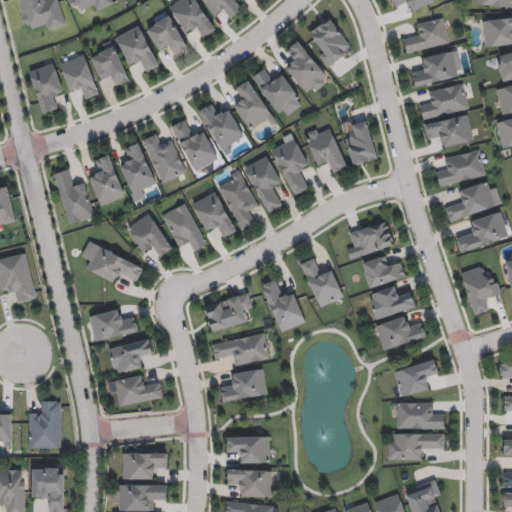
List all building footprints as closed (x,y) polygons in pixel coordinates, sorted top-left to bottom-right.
[(17,0),(59,0),(66,23),(48,29),(46,20),(25,27),(17,0)] [(69,0),(111,0),(113,3),(96,10),(93,1),(73,8),(69,0)] [(188,34),(168,6),(177,0),(196,0),(216,29),(201,39),(195,30),(188,34)] [(202,0),(236,0),(243,9),(229,19),(224,11),(215,17),(202,0)] [(435,0),(410,11),(407,5),(396,9),(392,0),(435,0)] [(169,46),(160,52),(146,28),(169,14),(189,46),(174,55),(169,46)] [(449,43),(407,52),(403,35),(423,31),(421,21),(444,16),(449,43)] [(511,43),(485,46),(483,19),(511,16),(511,43)] [(328,66),(306,33),(331,17),(353,49),(328,66)] [(141,24),(160,65),(143,73),(138,62),(129,66),(116,36),(141,24)] [(284,66),(292,60),(284,51),(298,39),(330,77),(309,95),(284,66)] [(115,44),(130,79),(113,86),(109,77),(101,80),(91,55),(115,44)] [(416,86),(412,69),(421,66),(419,57),(453,49),(459,76),(416,86)] [(100,93),(84,99),(80,89),(71,93),(59,59),(84,50),(100,93)] [(511,78),(501,80),(497,54),(511,51),(511,78)] [(29,70),(55,62),(65,94),(57,96),(61,108),(43,113),(29,70)] [(282,68),(303,104),(280,119),(253,75),(268,66),(273,74),(282,68)] [(251,130),(232,102),(239,98),(233,89),(249,78),(273,114),(251,130)] [(423,119),(419,103),(430,100),(427,90),(463,82),(470,108),(423,119)] [(511,111),(501,114),(496,87),(511,84),(511,111)] [(222,149),(198,110),(213,101),(218,110),(227,105),(245,135),(222,149)] [(474,140),(441,146),(439,138),(428,141),(424,123),(469,114),(474,140)] [(511,144),(502,146),(497,119),(511,116),(511,144)] [(206,130),(219,161),(193,172),(172,124),(187,118),(195,135),(206,130)] [(368,120),(378,158),(353,165),(346,137),(353,134),(351,124),(368,120)] [(187,172),(161,182),(143,138),(159,132),(163,141),(172,137),(187,172)] [(301,167),(310,187),(292,194),(271,143),(295,134),(307,164),(301,167)] [(159,181),(134,194),(118,163),(127,159),(122,149),(138,141),(159,181)] [(485,176),(439,185),(435,167),(445,165),(443,156),(480,149),(485,176)] [(125,197),(100,205),(90,172),(97,170),(94,159),(112,154),(125,197)] [(268,154),(282,182),(275,185),(284,204),(267,212),(244,166),(268,154)] [(69,224),(54,172),(70,167),(75,186),(86,183),(95,216),(69,224)] [(218,182),(242,170),(258,206),(251,210),(256,220),(239,228),(218,182)] [(460,188),(494,179),(501,206),(450,220),(445,203),(463,198),(460,188)] [(0,187),(9,186),(17,225),(0,228),(0,187)] [(237,230),(221,237),(217,229),(208,233),(192,202),(217,190),(237,230)] [(162,213),(187,202),(207,244),(192,251),(188,242),(177,247),(162,213)] [(509,237),(460,251),(456,235),(475,229),(472,219),(502,211),(509,237)] [(158,257),(152,248),(144,253),(127,226),(150,212),(173,248),(158,257)] [(394,245),(355,255),(349,231),(388,221),(394,245)] [(86,269),(97,245),(144,265),(136,283),(116,274),(114,281),(86,269)] [(0,284),(0,257),(27,252),(36,299),(15,303),(13,293),(2,295),(0,284)] [(401,260),(406,277),(369,288),(362,261),(389,254),(391,262),(401,260)] [(324,273),(333,269),(344,296),(319,307),(300,262),(317,256),(324,273)] [(495,272),(502,294),(486,298),(489,309),(474,314),(461,271),(482,265),(485,275),(495,272)] [(306,321),(280,331),(262,284),(277,278),(284,296),(295,292),(306,321)] [(376,319),(367,294),(397,284),(400,294),(411,290),(416,306),(376,319)] [(211,331),(203,305),(250,292),(254,308),(245,311),(248,321),(211,331)] [(90,314),(122,308),(123,316),(135,314),(138,332),(94,340),(90,314)] [(421,319),(426,336),(383,350),(375,324),(408,314),(411,322),(421,319)] [(271,358),(236,365),(234,357),(216,361),(212,342),(266,331),(271,358)] [(109,347),(151,337),(155,354),(145,357),(147,366),(115,373),(109,347)] [(434,358),(439,374),(429,377),(432,387),(401,396),(394,370),(434,358)] [(511,376),(501,378),(499,362),(511,360),(511,376)] [(224,401),(221,384),(231,382),(230,373),(264,367),(268,393),(224,401)] [(163,398),(123,405),(121,396),(112,398),(109,380),(143,374),(144,381),(160,378),(163,398)] [(0,399),(2,399),(2,410),(12,410),(12,442),(0,442),(0,399)] [(61,400),(61,451),(29,451),(29,411),(40,411),(40,400),(61,400)] [(397,402),(434,402),(434,412),(444,412),(444,428),(397,428),(397,402)] [(444,432),(444,450),(423,450),(423,459),(388,459),(388,432),(444,432)] [(270,462),(237,462),(237,453),(227,453),(227,436),(270,436),(270,462)] [(511,454),(503,454),(503,437),(511,437),(511,454)] [(157,478),(123,478),(123,452),(168,452),(168,468),(157,468),(157,478)] [(64,467),(64,511),(51,511),(51,505),(45,505),(45,496),(33,496),(33,467),(64,467)] [(237,496),(237,486),(228,486),(228,468),(272,468),(272,496),(237,496)] [(0,469),(26,469),(25,511),(4,511),(4,507),(0,507),(0,469)] [(511,487),(503,487),(503,470),(511,470),(511,487)] [(437,500),(441,511),(412,511),(405,489),(436,479),(442,499),(437,500)] [(156,511),(113,511),(113,483),(166,483),(166,502),(156,502),(156,511)] [(511,507),(503,507),(503,491),(511,491),(511,507)] [(377,511),(374,500),(400,492),(406,511),(377,511)] [(225,511),(227,500),(275,505),(274,511),(225,511)] [(344,511),(344,509),(370,501),(373,511),(344,511)]
